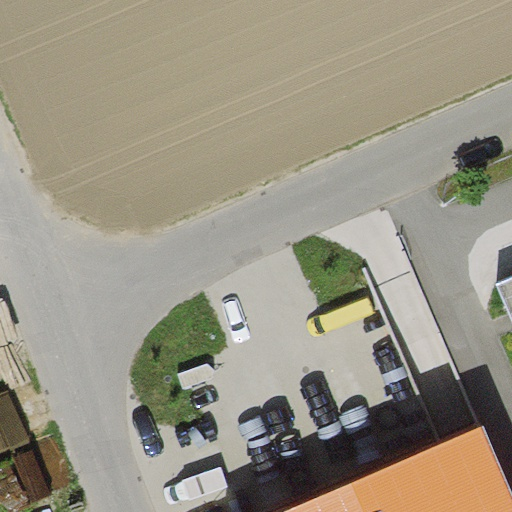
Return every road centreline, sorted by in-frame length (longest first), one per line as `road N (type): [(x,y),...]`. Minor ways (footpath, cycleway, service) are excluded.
road 1 (residential): [(77,300),(511,116)]
road 2 (residential): [(77,300),(153,511)]
road 3 (residential): [(0,143),(77,300)]
